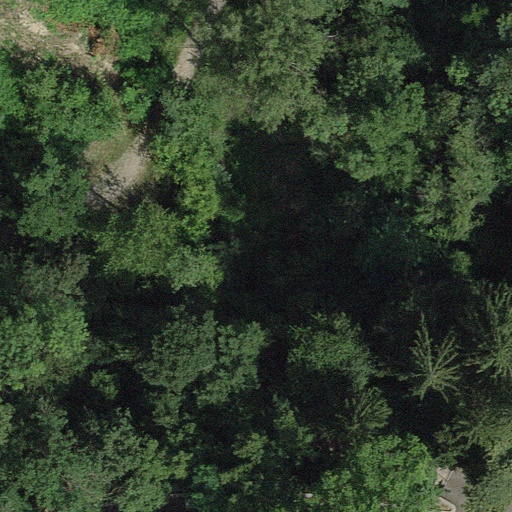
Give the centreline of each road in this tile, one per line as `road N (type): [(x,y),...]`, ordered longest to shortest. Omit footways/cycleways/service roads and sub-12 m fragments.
road 1 (track): [(0,394),(12,405),(122,386),(423,497)]
road 2 (track): [(207,0),(90,153),(0,228)]
road 3 (residential): [(117,511),(273,492),(423,497)]
